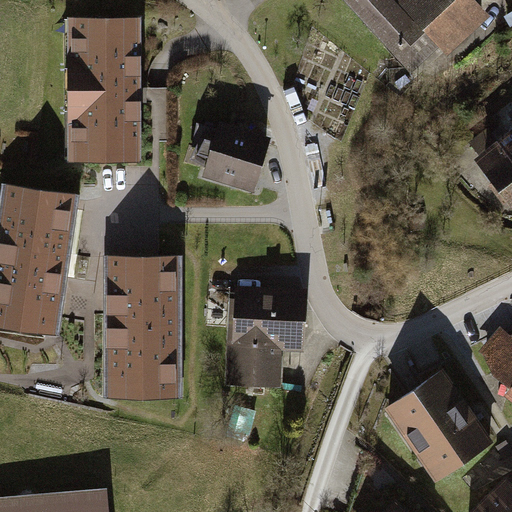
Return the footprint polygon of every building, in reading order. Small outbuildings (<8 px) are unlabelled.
[(348,0),(411,67),(440,40),(444,44),(480,10),(470,0),(400,0),(417,18),(411,23),(389,0),(348,0)] [(138,19),(73,19),(74,158),(139,158),(138,19)] [(208,170),(254,184),(267,142),(258,139),(263,122),(235,114),(229,131),(221,128),(220,130),(197,122),(192,146),(195,146),(190,158),(209,167),(208,170)] [(497,179),(511,197),(511,157),(502,145),(491,132),(473,146),(497,179)] [(511,138),(502,145),(511,157),(511,138)] [(7,184),(0,228),(0,324),(50,332),(71,193),(7,184)] [(108,255),(109,395),(174,395),(174,255),(108,255)] [(233,353),(232,380),(274,382),(276,342),(301,343),(304,293),(239,291),(236,339),(231,339),(230,353),(233,353)] [(511,391),(511,342),(501,332),(487,347),(496,371),(511,391)] [(434,472),(437,477),(489,442),(441,371),(389,406),(392,410),(397,406),(410,426),(405,429),(422,454),(427,451),(440,469),(434,472)] [(511,511),(511,483),(507,479),(482,504),(487,509),(484,511),(511,511)] [(0,511),(104,511),(103,493),(0,501),(0,511)] [(405,511),(394,501),(383,511),(405,511)]
